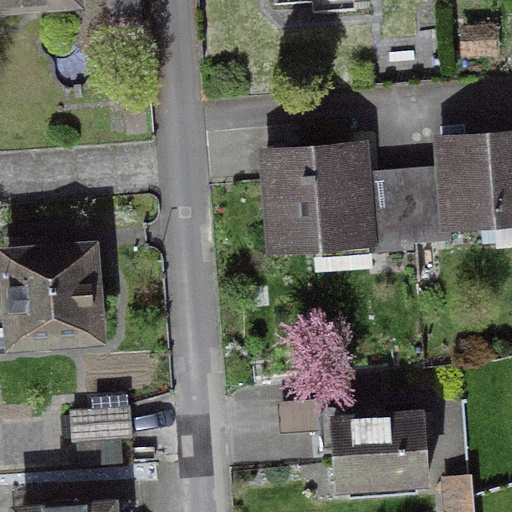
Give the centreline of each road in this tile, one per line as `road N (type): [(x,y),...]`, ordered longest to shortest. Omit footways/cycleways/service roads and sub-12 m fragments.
road 1 (residential): [(204,511),(175,126)]
road 2 (residential): [(175,126),(511,101)]
road 3 (residential): [(175,126),(166,0)]
